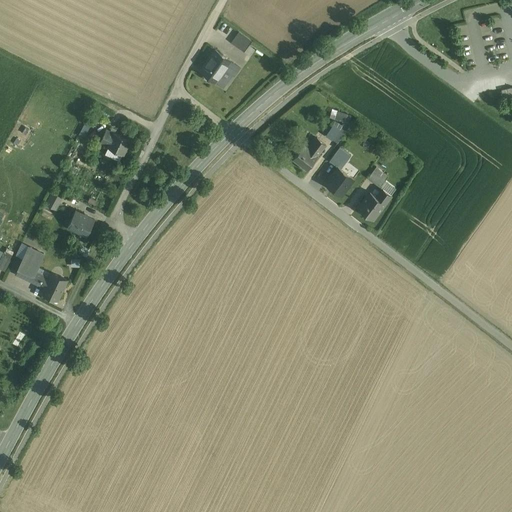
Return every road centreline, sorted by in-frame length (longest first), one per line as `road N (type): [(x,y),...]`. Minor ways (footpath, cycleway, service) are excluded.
road 1 (unclassified): [(511,347),(231,132)]
road 2 (secondary): [(137,237),(76,321),(0,464)]
road 3 (secondary): [(385,18),(301,72),(231,132)]
road 4 (unclassified): [(176,90),(114,222),(137,237)]
road 5 (secondary): [(231,132),(137,237)]
